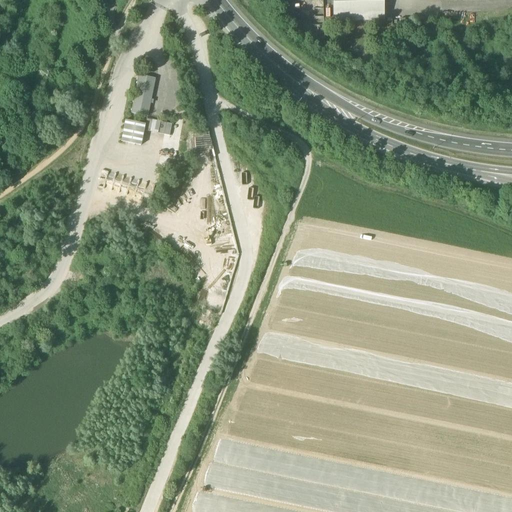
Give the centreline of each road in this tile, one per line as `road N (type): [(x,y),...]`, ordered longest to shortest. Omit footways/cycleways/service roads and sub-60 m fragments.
road 1 (track): [(173,511),(308,162),(296,141),(207,94)]
road 2 (primary): [(511,154),(380,126),(278,70)]
road 3 (primary): [(278,70),(375,139),(482,170)]
